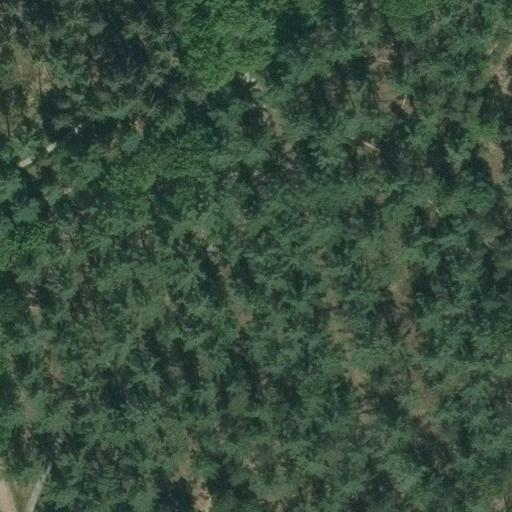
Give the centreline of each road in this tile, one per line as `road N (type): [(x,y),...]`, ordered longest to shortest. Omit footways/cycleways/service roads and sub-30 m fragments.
road 1 (track): [(259,112),(338,326),(425,511)]
road 2 (track): [(227,82),(0,224)]
